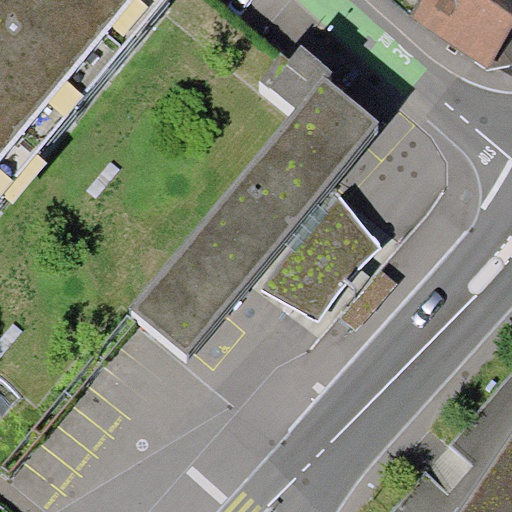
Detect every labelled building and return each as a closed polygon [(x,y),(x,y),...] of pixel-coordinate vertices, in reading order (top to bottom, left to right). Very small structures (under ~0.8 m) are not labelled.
[(0,0),(0,196),(164,0),(0,0)] [(511,0),(418,0),(410,12),(487,67),(510,64),(511,60),(511,0)] [(187,355),(246,284),(330,182),(380,121),(327,77),(333,70),(301,44),(289,58),(282,52),(259,79),(294,108),(130,307),(187,355)] [(338,193),(330,182),(246,284),(319,321),(328,309),(341,291),(354,276),(367,261),(383,246),(338,193)] [(511,511),(511,428),(456,511),(511,511)]
